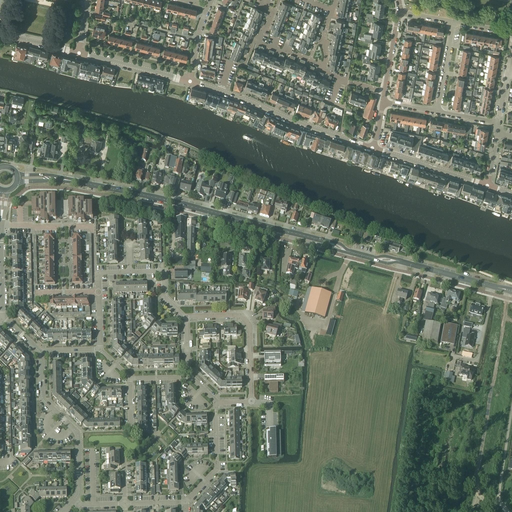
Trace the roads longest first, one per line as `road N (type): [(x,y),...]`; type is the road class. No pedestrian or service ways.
road 1 (secondary): [(434,271),(138,193),(17,178)]
road 2 (tertiary): [(373,148),(221,90)]
road 3 (residential): [(73,500),(77,433),(41,397),(40,353)]
road 4 (residential): [(186,316),(241,315),(249,327),(251,401)]
road 5 (tertiary): [(488,185),(373,148)]
